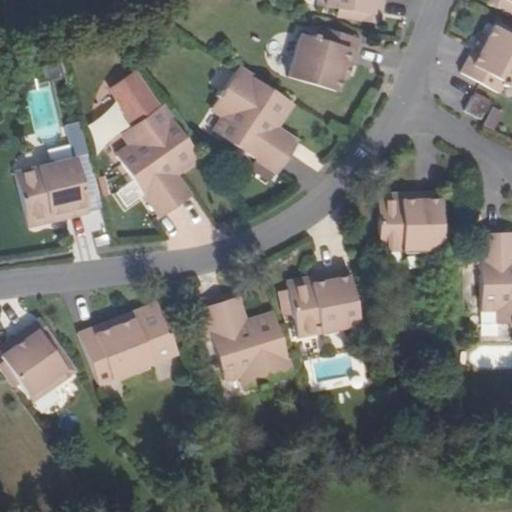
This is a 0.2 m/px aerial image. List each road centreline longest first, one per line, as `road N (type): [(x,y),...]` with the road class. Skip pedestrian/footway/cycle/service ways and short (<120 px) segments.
road 1 (residential): [(0,284),(195,264),(247,242),(328,189),(390,114)]
road 2 (residential): [(390,114),(511,179)]
road 3 (residential): [(390,114),(432,0)]
